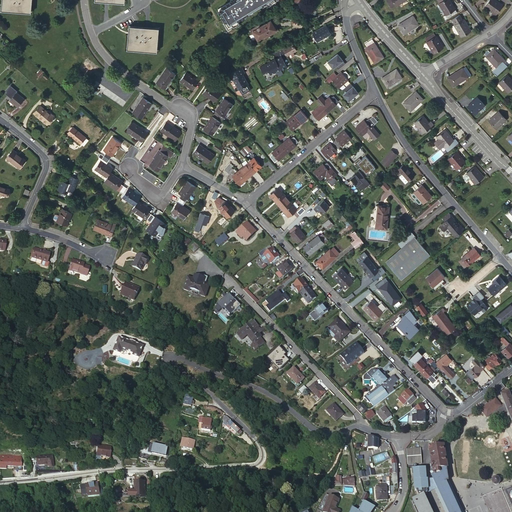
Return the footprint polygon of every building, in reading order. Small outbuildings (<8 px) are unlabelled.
[(29,11),(29,0),(2,0),(2,9),(29,11)] [(232,0),(221,7),(222,9),(219,10),(224,18),(222,19),(228,29),(239,22),(238,20),(267,3),(268,4),(274,0),(232,0)] [(404,0),(385,0),(391,8),(404,0)] [(437,0),(439,3),(446,15),(443,16),(445,19),(457,12),(449,0),(437,0)] [(502,5),(494,0),(488,0),(485,6),(493,11),(491,13),(495,15),(502,5)] [(398,25),(413,16),(409,10),(395,19),(398,25)] [(459,15),(452,19),(455,24),(454,25),(461,36),(470,31),(464,19),(462,20),(459,15)] [(418,25),(413,16),(398,25),(404,34),(418,25)] [(270,19),(261,25),(261,26),(260,27),(259,26),(258,24),(249,30),(251,33),(253,33),(257,38),(258,40),(264,36),(268,33),(269,35),(278,29),(274,23),(273,24),(270,19)] [(331,35),(326,26),(313,33),(318,42),(331,35)] [(156,29),(135,27),(134,35),(130,35),(129,47),(155,49),(156,29)] [(442,47),(436,36),(427,42),(434,53),(442,47)] [(374,63),(383,57),(372,39),(365,43),(367,47),(365,48),(374,63)] [(297,51),(293,44),(285,49),(289,56),(297,51)] [(313,56),(316,60),(322,56),(316,46),(297,57),(301,64),(306,61),(313,56)] [(490,52),(485,56),(496,67),(492,71),(497,76),(506,68),(507,66),(504,62),(505,61),(493,48),(492,50),(490,52)] [(333,68),(336,66),(338,69),(345,63),(340,56),(339,57),(337,54),(328,61),(333,68)] [(276,61),(272,63),(271,62),(266,65),(266,64),(260,67),(264,73),(269,70),(271,75),(275,72),(277,73),(279,77),(284,74),(282,71),(288,67),(282,57),(276,61)] [(233,72),(230,74),(231,76),(232,77),(234,80),(233,81),(239,90),(242,89),(245,93),(246,93),(249,91),(249,90),(250,90),(248,85),(249,85),(245,79),(244,79),(243,77),(244,76),(243,75),(244,74),(241,67),(237,69),(233,72)] [(175,74),(167,68),(156,83),(164,89),(175,74)] [(468,77),(464,70),(462,68),(447,77),(453,86),(468,77)] [(44,72),(40,69),(35,74),(38,77),(44,72)] [(401,78),(396,69),(381,78),(387,87),(401,78)] [(334,72),(327,78),(331,81),(333,80),(339,87),(348,80),(347,78),(349,76),(345,71),(343,74),(341,72),(337,75),(334,72)] [(198,80),(186,72),(180,80),(192,89),(198,80)] [(511,87),(511,80),(507,75),(499,82),(508,92),(511,87)] [(221,93),(209,84),(203,93),(215,101),(221,93)] [(353,86),(343,95),(349,102),(359,93),(353,86)] [(422,99),(415,91),(403,103),(410,111),(422,99)] [(16,92),(13,95),(11,97),(9,100),(17,107),(24,99),(16,92)] [(288,98),(283,92),(280,94),(285,100),(288,98)] [(329,97),(325,100),(321,95),(316,99),(321,104),(328,112),(336,105),(335,103),(338,101),(333,96),(331,98),(329,97)] [(484,105),(477,97),(467,106),(474,114),(484,105)] [(151,103),(143,98),(132,113),(141,118),(151,103)] [(224,98),(214,114),(221,118),(224,120),(226,117),(224,116),(233,104),(224,98)] [(328,112),(321,104),(312,112),(313,114),(311,116),(315,121),(318,118),(319,120),(328,112)] [(53,115),(49,112),(49,113),(46,111),(39,105),(33,112),(37,115),(36,116),(46,124),(53,115)] [(300,109),(286,122),(293,130),(308,118),(300,109)] [(506,119),(499,111),(489,120),(496,128),(506,119)] [(428,122),(422,115),(414,122),(420,129),(419,130),(419,132),(421,134),(424,131),(426,133),(430,129),(429,127),(433,124),(430,121),(428,122)] [(220,122),(212,116),(204,129),(212,134),(220,122)] [(367,131),(374,139),(379,134),(372,125),(374,124),(369,119),(365,122),(364,120),(355,127),(362,135),(367,131)] [(180,132),(165,122),(160,130),(175,141),(180,132)] [(147,133),(132,123),(127,131),(142,141),(147,133)] [(85,137),(72,127),(67,133),(80,143),(85,137)] [(337,140),(334,142),(338,147),(339,148),(351,138),(344,130),(336,137),(337,140)] [(444,130),(436,136),(438,139),(434,142),(439,148),(443,145),(444,146),(448,150),(456,144),(444,130)] [(104,150),(106,151),(112,155),(120,143),(112,137),(104,150)] [(289,137),(281,145),(287,153),(296,145),(295,144),(298,142),(294,137),(291,139),(289,137)] [(338,147),(334,142),(331,144),(330,142),(321,150),(328,158),(332,154),(337,150),(336,149),(338,147)] [(214,154),(198,144),(193,152),(209,163),(214,154)] [(246,145),(243,147),(248,153),(251,150),(246,145)] [(287,153),(281,145),(272,152),(273,154),(271,156),(275,161),(278,159),(279,160),(287,153)] [(174,152),(163,146),(149,166),(157,171),(168,156),(170,157),(174,152)] [(248,153),(243,147),(240,150),(245,156),(248,153)] [(16,153),(17,152),(13,149),(6,157),(15,164),(16,163),(20,167),(25,160),(19,155),(16,153)] [(396,154),(391,149),(381,161),(387,166),(396,154)] [(456,151),(448,158),(456,169),(465,162),(456,151)] [(365,155),(361,159),(359,157),(352,163),(358,169),(361,167),(366,173),(371,169),(372,171),(376,168),(365,155)] [(249,162),(256,170),(261,165),(255,158),(249,162)] [(109,173),(112,169),(99,160),(94,168),(106,177),(109,173)] [(232,167),(233,165),(230,162),(228,164),(229,165),(225,169),(229,173),(233,169),(232,167)] [(251,174),(256,170),(249,162),(244,167),(251,174)] [(336,174),(326,163),(324,165),(322,164),(314,171),(320,179),(325,175),(329,180),(336,174)] [(398,169),(402,173),(408,180),(413,176),(403,164),(398,169)] [(483,176),(474,166),(466,173),(467,173),(471,178),(475,183),(483,176)] [(245,179),(251,174),(244,167),(238,172),(245,179)] [(354,173),(355,174),(350,179),(357,187),(358,186),(361,190),(362,189),(362,190),(363,189),(363,188),(364,188),(370,184),(358,170),(354,173)] [(239,184),(245,179),(238,172),(233,176),(239,184)] [(106,177),(104,181),(119,191),(123,185),(120,184),(122,181),(109,173),(106,177)] [(408,180),(402,173),(399,175),(399,177),(405,183),(408,180)] [(76,183),(78,178),(70,175),(67,182),(62,180),(57,190),(66,194),(68,190),(72,192),(76,183)] [(382,179),(379,183),(385,191),(389,187),(382,179)] [(181,195),(179,198),(185,201),(195,186),(187,181),(178,193),(181,195)] [(413,192),(413,193),(421,202),(423,203),(432,196),(421,184),(413,192)] [(0,194),(6,197),(9,189),(0,186),(0,194)] [(270,194),(275,199),(282,193),(277,188),(270,194)] [(137,201),(140,197),(128,189),(122,196),(134,205),(137,201)] [(275,199),(279,205),(287,199),(282,193),(275,199)] [(421,202),(413,193),(411,194),(411,196),(418,204),(419,204),(421,202)] [(223,211),(229,206),(225,201),(219,197),(214,200),(218,208),(219,206),(223,211)] [(284,210),(291,204),(287,199),(279,205),(284,210)] [(319,211),(321,213),(329,207),(323,200),(313,208),(316,211),(317,211),(318,210),(319,211)] [(134,205),(131,209),(146,219),(151,214),(148,212),(150,209),(137,201),(134,205)] [(182,206),(176,202),(171,211),(183,219),(189,211),(182,206)] [(295,208),(291,204),(284,210),(289,216),(296,210),(295,208)] [(234,212),(229,206),(223,211),(228,217),(234,212)] [(388,207),(378,206),(375,227),(387,228),(388,218),(387,218),(388,207)] [(67,225),(71,214),(61,209),(57,221),(67,225)] [(445,221),(439,225),(443,230),(447,227),(454,236),(463,229),(458,223),(457,224),(453,219),(453,218),(449,213),(442,218),(445,221)] [(163,222),(151,214),(146,219),(151,222),(147,229),(155,235),(163,222)] [(103,231),(103,233),(111,236),(115,224),(111,223),(110,224),(97,219),(93,229),(100,232),(100,230),(103,231)] [(331,222),(328,219),(322,224),(324,227),(331,222)] [(200,234),(203,225),(197,223),(194,231),(200,234)] [(246,224),(238,231),(243,236),(246,239),(254,232),(246,224)] [(203,225),(200,234),(204,235),(210,228),(203,225)] [(293,226),(289,230),(291,232),(289,233),(297,241),(305,234),(297,226),(295,228),(293,226)] [(353,241),(356,245),(362,240),(356,232),(352,235),(354,239),(353,241)] [(228,239),(224,234),(215,242),(218,246),(228,239)] [(303,247),(307,251),(309,249),(312,252),(327,240),(323,234),(319,237),(318,235),(309,242),(308,241),(305,243),(306,244),(303,247)] [(429,254),(414,237),(385,262),(400,279),(416,265),(418,268),(422,265),(420,262),(429,254)] [(195,253),(200,248),(195,243),(190,248),(195,253)] [(45,252),(42,251),(34,248),(31,258),(47,262),(49,253),(45,252)] [(264,249),(258,254),(261,257),(263,255),(270,263),(278,257),(272,248),(270,250),(267,252),(265,249),(264,249)] [(474,248),(461,258),(467,265),(480,254),(474,248)] [(330,250),(329,249),(316,262),(323,269),(336,256),(336,255),(330,250)] [(136,259),(134,263),(132,267),(140,271),(144,263),(145,263),(146,263),(148,259),(137,253),(135,258),(136,259)] [(367,274),(370,277),(378,271),(366,256),(358,263),(368,274),(367,274)] [(467,265),(461,258),(458,261),(464,268),(467,265)] [(84,263),(79,261),(78,263),(75,261),(71,260),(68,269),(80,274),(86,276),(89,267),(83,265),(84,263)] [(279,273),(283,277),(292,270),(285,262),(276,269),(279,273)] [(352,280),(341,268),(333,276),(345,288),(352,280)] [(444,276),(437,268),(425,278),(432,286),(444,276)] [(210,283),(207,281),(208,277),(199,274),(198,276),(194,275),(193,278),(188,277),(183,290),(189,292),(190,290),(200,294),(200,295),(206,297),(210,283)] [(506,284),(499,275),(492,282),(493,283),(487,288),(493,295),(506,284)] [(400,297),(385,277),(375,285),(378,289),(379,288),(387,299),(387,298),(389,300),(388,301),(391,304),(393,304),(400,299),(400,297)] [(300,293),(307,287),(301,279),(292,286),(298,294),(300,293)] [(134,300),(133,300),(134,301),(139,289),(125,283),(122,289),(124,289),(123,291),(121,291),(120,295),(128,298),(129,298),(134,300)] [(316,297),(307,287),(300,293),(308,303),(316,297)] [(245,288),(243,290),(251,299),(254,297),(245,288)] [(287,302),(291,300),(285,293),(281,297),(280,296),(280,295),(278,291),(266,301),(269,305),(266,307),(270,312),(285,300),(287,302)] [(483,296),(478,291),(472,296),(474,299),(467,306),(474,314),(481,308),(483,311),(488,307),(480,299),(483,296)] [(230,315),(239,307),(232,299),(233,298),(229,293),(217,304),(222,309),(223,308),(230,315)] [(232,299),(239,307),(241,306),(233,298),(232,299)] [(371,301),(363,308),(374,319),(382,312),(381,311),(386,307),(381,303),(377,307),(371,301)] [(511,310),(511,311),(510,308),(511,306),(510,304),(496,316),(499,320),(501,318),(502,320),(511,312),(511,310)] [(327,312),(322,305),(310,315),(315,322),(327,312)] [(229,317),(230,315),(223,308),(222,309),(229,317)] [(442,308),(432,315),(446,334),(455,328),(443,312),(445,311),(442,308)] [(416,320),(409,310),(401,318),(402,320),(397,325),(409,337),(417,329),(412,324),(416,320)] [(339,324),(340,323),(337,319),(328,328),(336,336),(334,338),(338,343),(349,332),(343,325),(342,326),(339,324)] [(256,328),(258,327),(253,320),(237,333),(242,338),(246,335),(247,334),(254,342),(252,343),(249,345),(254,351),(264,343),(261,339),(260,340),(259,339),(261,338),(259,335),(265,330),(262,327),(260,329),(257,331),(256,328)] [(508,357),(511,352),(511,344),(511,345),(509,342),(508,342),(502,336),(500,334),(499,336),(500,337),(499,339),(503,343),(499,348),(508,357)] [(504,334),(502,336),(508,342),(509,342),(511,341),(504,334)] [(125,344),(114,343),(136,359),(137,359),(139,346),(131,345),(131,344),(125,343),(125,344)] [(363,353),(356,343),(340,355),(348,365),(363,353)] [(281,354),(283,352),(279,348),(267,358),(279,370),(288,361),(284,356),(281,354)] [(413,363),(419,370),(426,364),(425,363),(420,357),(422,355),(417,350),(408,358),(411,361),(412,361),(413,362),(413,363)] [(487,359),(486,358),(482,362),(489,368),(495,363),(500,359),(494,352),(490,356),(487,359)] [(449,377),(450,376),(453,373),(446,366),(451,360),(445,354),(436,363),(449,377)] [(465,373),(472,379),(480,371),(479,370),(481,369),(478,366),(480,364),(477,361),(465,373)] [(426,364),(419,370),(426,377),(434,370),(431,367),(430,368),(426,364)] [(297,385),(300,382),(304,379),(293,368),(287,375),(292,380),(297,385)] [(374,407),(394,392),(392,389),(395,387),(393,385),(397,381),(392,376),(387,381),(383,377),(384,376),(384,373),(382,373),(381,375),(376,370),(375,371),(375,370),(371,371),(366,375),(364,377),(364,382),(370,380),(373,378),(378,384),(376,387),(377,388),(372,392),(371,391),(364,397),(370,403),(371,403),(374,407)] [(301,384),(300,382),(297,385),(292,380),(291,382),(297,389),(301,384)] [(325,393),(315,383),(309,389),(318,399),(325,393)] [(501,384),(496,388),(498,392),(504,387),(501,384)] [(416,399),(408,390),(398,400),(403,406),(407,403),(409,405),(416,399)] [(511,399),(509,391),(500,395),(504,403),(507,411),(511,423),(511,399)] [(190,394),(189,394),(186,393),(184,405),(191,406),(194,397),(190,396),(190,394)] [(490,401),(487,396),(482,400),(486,405),(490,401)] [(487,411),(490,414),(494,411),(501,406),(501,405),(495,398),(483,407),(486,411),(487,411)] [(507,411),(504,403),(501,405),(501,406),(494,411),(497,413),(499,414),(503,414),(507,411)] [(333,404),(327,410),(331,415),(330,415),(335,421),(343,414),(333,404)] [(367,410),(362,404),(358,408),(363,413),(367,410)] [(384,422),(391,416),(392,416),(384,406),(376,413),(383,423),(384,422)] [(370,410),(363,415),(368,420),(374,415),(370,410)] [(425,412),(417,412),(417,416),(412,416),(412,424),(423,424),(423,421),(425,421),(425,412)] [(240,430),(231,421),(232,421),(227,416),(224,416),(223,421),(225,421),(223,423),(226,426),(229,429),(231,428),(237,434),(240,430)] [(212,428),(213,425),(212,424),(212,420),(200,418),(199,421),(203,422),(202,430),(211,431),(211,428),(212,428)] [(378,439),(369,436),(368,448),(377,449),(378,439)] [(195,440),(184,438),(182,450),(193,451),(195,440)] [(162,448),(163,446),(150,443),(148,452),(166,455),(167,449),(162,448)] [(97,445),(96,456),(101,457),(110,457),(111,447),(97,445)] [(444,445),(430,447),(429,448),(429,451),(431,450),(434,470),(432,471),(433,474),(431,474),(433,479),(434,481),(435,481),(437,483),(444,480),(446,482),(448,481),(447,472),(444,473),(443,469),(446,468),(447,468),(447,467),(447,464),(444,445)] [(422,464),(420,448),(406,449),(407,465),(422,464)] [(21,466),(20,455),(0,456),(0,469),(5,469),(5,467),(21,466)] [(48,464),(48,466),(53,466),(52,455),(37,457),(38,465),(48,464)] [(397,463),(394,457),(391,458),(392,470),(389,470),(389,473),(392,473),(392,474),(397,474),(397,463)] [(416,490),(419,497),(423,495),(427,493),(427,490),(428,489),(427,479),(426,479),(425,468),(413,469),(415,490),(416,490)] [(358,474),(359,479),(374,476),(373,469),(366,470),(366,472),(358,474)] [(397,484),(397,474),(392,474),(392,473),(389,473),(389,474),(391,474),(391,484),(397,484)] [(344,486),(354,486),(354,481),(353,477),(349,478),(349,477),(346,477),(346,478),(343,479),(343,483),(344,486)] [(495,477),(494,477),(493,478),(492,479),(492,480),(491,481),(492,483),(492,484),(494,485),(495,485),(497,485),(498,484),(499,483),(499,482),(499,480),(499,479),(498,478),(496,477),(495,477)] [(434,481),(433,479),(427,479),(428,489),(427,490),(427,493),(438,488),(437,486),(435,484),(434,481)] [(145,495),(145,481),(135,481),(135,495),(145,495)] [(463,511),(448,481),(446,482),(446,483),(447,486),(458,511),(463,511)] [(99,486),(98,482),(80,485),(82,494),(87,493),(87,495),(102,492),(101,486),(99,486)] [(458,511),(447,486),(445,487),(443,485),(446,483),(446,482),(437,486),(438,488),(448,511),(458,511)] [(387,500),(386,486),(377,487),(377,494),(376,494),(376,501),(387,500)] [(431,511),(423,495),(419,497),(413,500),(417,511),(431,511)] [(337,511),(334,511),(335,509),(338,500),(329,496),(323,511),(337,511)] [(374,507),(365,502),(363,501),(358,511),(352,508),(349,511),(369,511),(373,506),(374,507)]
